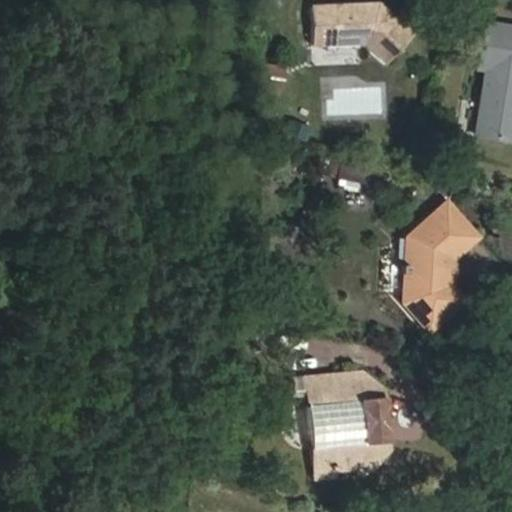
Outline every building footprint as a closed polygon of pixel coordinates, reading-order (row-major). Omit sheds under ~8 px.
[(493,28),(497,1),(490,0),(468,0),(461,45),(489,49),(493,28)] [(412,34),(377,3),(308,6),(310,45),(363,42),(385,63),(412,34)] [(498,51),(501,29),(493,28),(489,49),(498,51)] [(283,65),(260,63),(257,93),(280,95),(283,65)] [(511,140),(511,139),(511,71),(485,67),(474,135),(511,140)] [(380,186),(383,169),(338,161),(335,178),(380,186)] [(449,285),(451,258),(475,236),(444,201),(405,237),(401,301),(428,331),(462,300),(449,285)] [(381,390),(360,371),(304,377),(306,396),(306,401),(358,397),(362,446),(311,450),(313,475),(370,470),(386,450),(381,390)] [(306,396),(304,377),(293,378),(295,397),(306,396)] [(362,446),(358,397),(306,401),(311,450),(362,446)]
